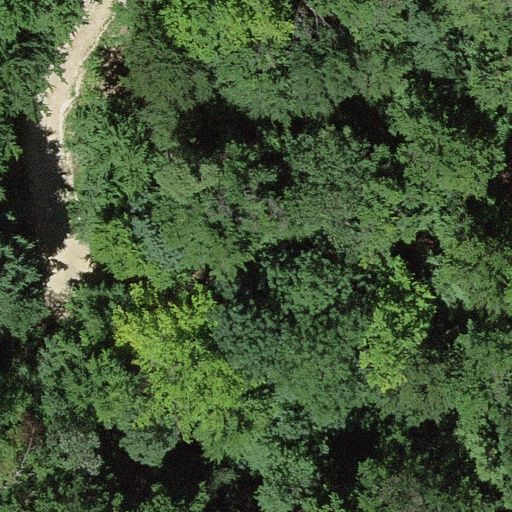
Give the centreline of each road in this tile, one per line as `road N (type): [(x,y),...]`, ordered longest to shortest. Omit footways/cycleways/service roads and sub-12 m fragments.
road 1 (track): [(35,293),(180,263),(489,142),(511,124)]
road 2 (track): [(35,293),(94,28),(111,0)]
road 3 (track): [(489,142),(474,214),(422,333)]
